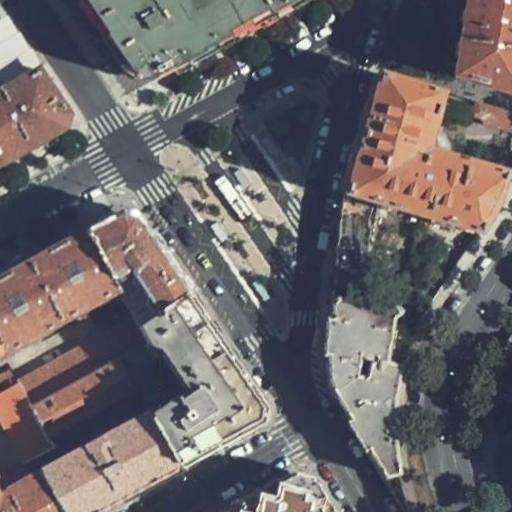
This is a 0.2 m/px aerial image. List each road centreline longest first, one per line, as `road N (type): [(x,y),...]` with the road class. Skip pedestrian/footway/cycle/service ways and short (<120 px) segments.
road 1 (tertiary): [(288,392),(129,154)]
road 2 (secondary): [(511,272),(452,372),(443,411),(445,452),(467,511)]
road 3 (residential): [(288,392),(302,344),(315,183)]
road 4 (tertiary): [(129,154),(28,0)]
road 5 (tertiary): [(167,511),(314,431)]
road 6 (tertiary): [(129,154),(0,225)]
road 7 (residential): [(315,183),(358,52)]
road 8 (residential): [(315,183),(305,122),(291,105),(243,94)]
road 9 (residential): [(243,94),(129,154)]
road 10 (residential): [(358,52),(320,50),(243,94)]
